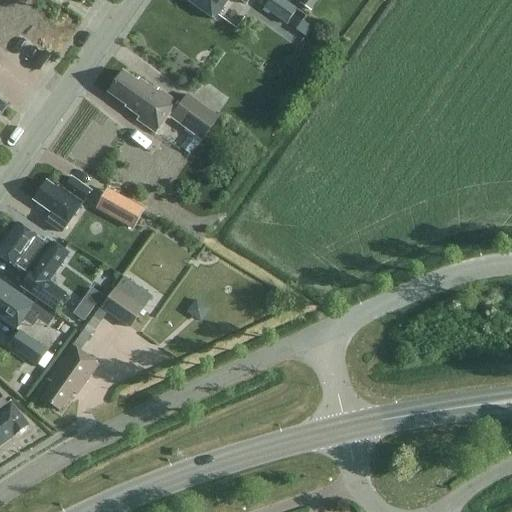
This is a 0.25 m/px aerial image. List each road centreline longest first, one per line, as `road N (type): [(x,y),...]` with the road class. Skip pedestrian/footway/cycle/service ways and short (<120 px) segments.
road 1 (residential): [(0,491),(97,436),(323,331)]
road 2 (primary): [(91,511),(226,459),(345,427)]
road 3 (unclassified): [(0,182),(128,0)]
road 4 (unclassified): [(511,262),(450,275),(323,331)]
road 5 (primary): [(511,401),(345,427)]
